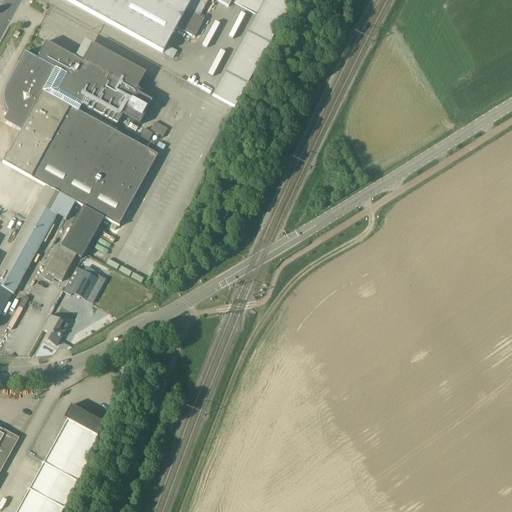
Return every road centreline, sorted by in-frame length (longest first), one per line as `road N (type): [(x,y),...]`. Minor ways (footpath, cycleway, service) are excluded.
road 1 (tertiary): [(68,370),(298,235)]
road 2 (unknown): [(298,235),(511,104)]
road 3 (unclassified): [(0,493),(68,370)]
